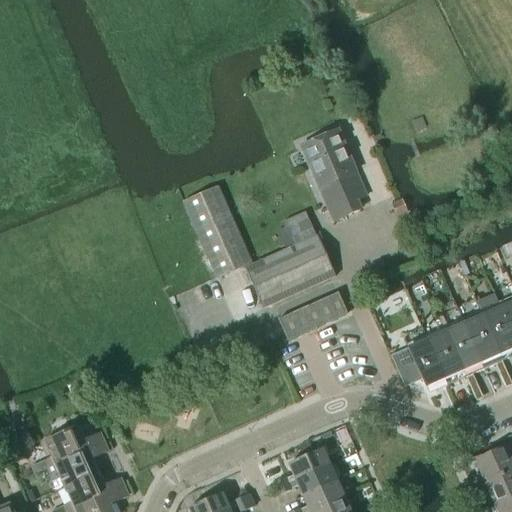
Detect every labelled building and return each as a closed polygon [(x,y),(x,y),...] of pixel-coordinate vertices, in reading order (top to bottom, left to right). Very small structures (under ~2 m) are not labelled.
[(369,207),(351,165),(337,132),(309,144),(313,153),(304,157),(314,181),(332,223),(369,207)] [(216,280),(251,265),(217,188),(182,204),(216,280)] [(282,225),(293,248),(244,269),(262,310),(334,278),(306,214),(282,225)] [(337,294),(278,320),(287,341),(346,315),(337,294)] [(511,304),(500,310),(511,337),(511,304)] [(483,313),(480,314),(496,351),(499,359),(506,356),(508,359),(511,357),(511,337),(500,310),(485,317),(483,313)] [(480,314),(462,322),(463,326),(478,360),(481,367),(483,371),(494,365),(493,362),(499,359),(496,351),(480,314)] [(447,329),(443,330),(448,342),(463,375),(470,372),(471,376),(483,371),(481,367),(478,360),(463,326),(448,333),(447,329)] [(441,336),(427,342),(446,383),(447,387),(458,382),(456,378),(463,375),(448,342),(443,330),(439,332),(441,336)] [(409,350),(391,358),(397,371),(400,378),(404,388),(418,382),(422,380),(427,392),(433,389),(435,392),(447,387),(446,383),(427,342),(412,349),(410,345),(407,346),(409,350)] [(510,383),(506,374),(499,377),(504,386),(510,383)] [(477,387),(470,390),(474,400),(481,396),(477,387)] [(89,451),(102,445),(98,435),(80,443),(74,429),(43,443),(50,458),(43,461),(44,462),(31,468),(34,475),(47,469),(67,460),(89,451)] [(64,488),(80,481),(94,475),(88,461),(106,453),(102,445),(89,451),(67,460),(47,469),(50,477),(57,473),(61,481),(64,488)] [(484,484),(511,472),(511,460),(510,461),(505,449),(474,462),(484,484)] [(26,460),(21,450),(11,455),(15,465),(26,460)] [(285,478),(284,479),(287,485),(297,481),(329,467),(321,451),(287,466),(292,477),(285,479),(285,478)] [(280,481),(277,482),(280,489),(283,494),(291,491),(291,490),(297,487),(302,497),(336,482),(336,481),(335,481),(329,467),(297,481),(287,485),(284,479),(281,481),(280,481)] [(511,472),(484,484),(494,507),(511,498),(511,472)] [(71,511),(89,504),(122,489),(118,479),(100,488),(94,475),(80,481),(64,488),(71,503),(63,506),(64,507),(52,511),(71,511)] [(277,482),(270,486),(273,492),(275,498),(283,494),(280,489),(277,482)] [(307,508),(300,511),(311,511),(343,498),(336,482),(302,497),(307,508)] [(89,504),(71,511),(111,511),(109,506),(126,498),(122,489),(89,504)] [(221,495),(188,510),(188,511),(226,511),(236,508),(237,511),(243,511),(246,511),(243,505),(240,499),(233,502),(233,503),(226,506),(221,495)] [(247,496),(240,499),(243,505),(246,511),(253,508),(250,502),(247,496)] [(299,509),(293,511),(349,511),(343,498),(311,511),(300,511),(299,509)] [(511,511),(511,498),(494,507),(496,511),(511,511)]
